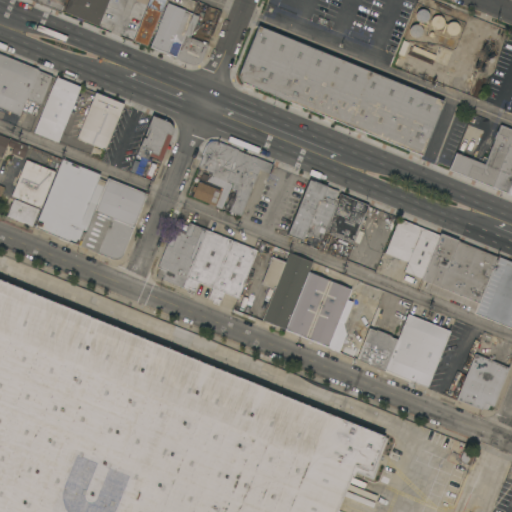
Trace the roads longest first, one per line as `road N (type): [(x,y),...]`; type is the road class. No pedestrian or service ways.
road 1 (residential): [(0,233),(511,442)]
road 2 (primary): [(267,145),(489,234)]
road 3 (primary): [(210,93),(0,9)]
road 4 (residential): [(210,93),(131,287)]
road 5 (primary): [(511,216),(342,147)]
road 6 (primary): [(342,147),(210,93)]
road 7 (primary): [(0,32),(120,82)]
